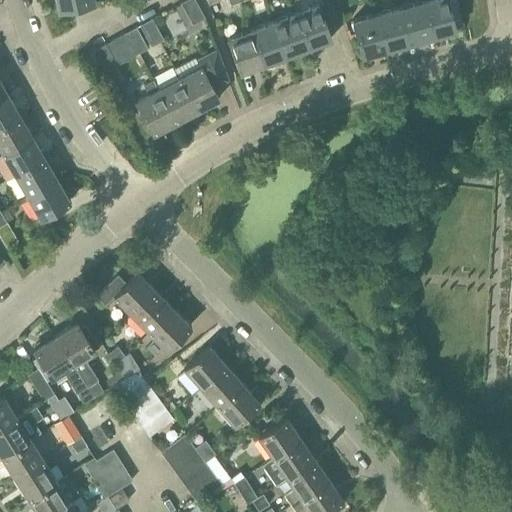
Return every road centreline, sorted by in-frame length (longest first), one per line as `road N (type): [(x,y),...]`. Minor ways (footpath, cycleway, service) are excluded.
road 1 (residential): [(138,202),(277,118),(376,82),(511,49)]
road 2 (residential): [(406,503),(322,389),(138,202)]
road 3 (residential): [(138,202),(62,106),(13,0)]
road 4 (residential): [(0,323),(138,202)]
